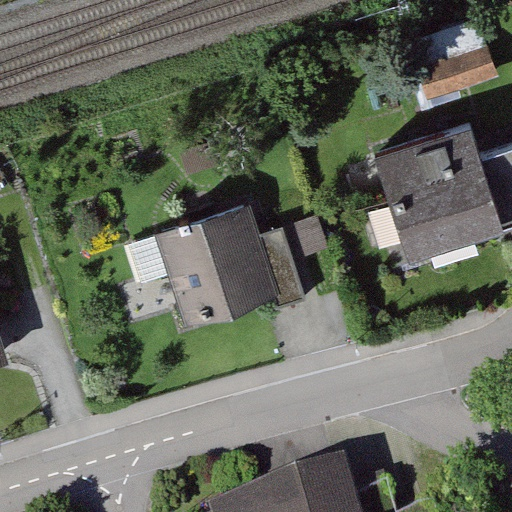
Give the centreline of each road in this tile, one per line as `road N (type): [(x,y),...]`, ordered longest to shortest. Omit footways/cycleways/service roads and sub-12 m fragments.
road 1 (residential): [(0,493),(54,474),(110,473),(156,444),(405,377)]
road 2 (residential): [(405,377),(447,423),(511,448)]
